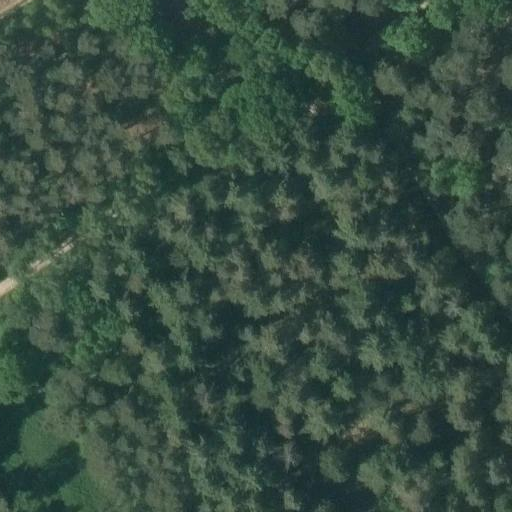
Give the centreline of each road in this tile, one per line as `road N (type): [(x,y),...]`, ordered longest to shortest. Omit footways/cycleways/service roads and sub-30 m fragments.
road 1 (track): [(0,285),(269,110)]
road 2 (track): [(511,312),(386,123)]
road 3 (track): [(269,110),(428,0)]
